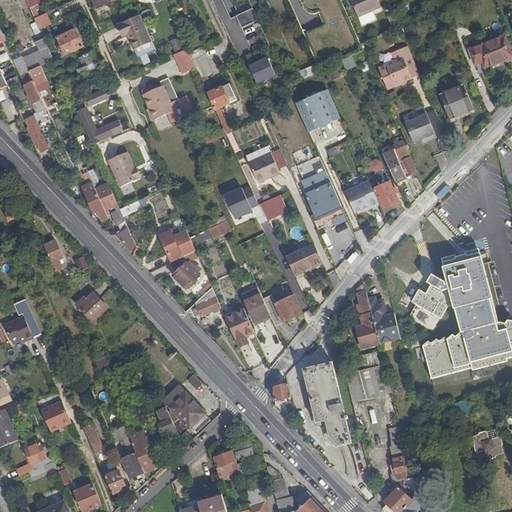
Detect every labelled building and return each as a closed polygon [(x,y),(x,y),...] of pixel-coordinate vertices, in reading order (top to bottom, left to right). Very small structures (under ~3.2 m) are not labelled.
[(376,0),(349,0),(357,16),(379,6),(376,0)] [(260,25),(253,8),(247,10),(253,22),(255,27),(260,25)] [(253,22),(247,10),(236,16),(241,28),(253,22)] [(389,15),(395,28),(402,25),(396,12),(389,15)] [(45,13),(34,17),(36,21),(39,28),(49,23),(45,13)] [(153,44),(141,17),(119,27),(124,39),(129,37),(135,52),(153,44)] [(39,28),(36,21),(30,23),(35,33),(40,30),(39,28)] [(412,33),(408,23),(402,25),(407,35),(412,33)] [(59,48),(63,56),(83,47),(75,31),(58,38),(62,47),(59,48)] [(183,47),(178,36),(170,40),(174,51),(183,47)] [(42,65),(53,60),(47,45),(44,38),(36,41),(40,50),(23,58),(29,71),(42,65)] [(511,60),(511,51),(507,41),(474,55),(480,67),(486,65),(489,70),(511,60)] [(422,70),(410,42),(393,50),(397,58),(388,62),(381,66),(391,86),(398,83),(405,80),(405,78),(422,70)] [(214,73),(201,47),(189,52),(201,79),(214,73)] [(77,70),(79,75),(99,66),(92,52),(82,57),(85,63),(86,66),(77,70)] [(22,56),(11,61),(18,76),(29,71),(23,58),(22,56)] [(268,58),(249,66),(256,83),(275,75),(268,58)] [(350,58),(343,61),(346,69),(353,66),(350,58)] [(371,69),(367,60),(360,64),(364,72),(371,69)] [(317,64),(299,72),(302,79),(320,71),(317,64)] [(36,85),(48,80),(42,65),(29,71),(31,76),(34,81),(36,85)] [(105,80),(99,66),(79,75),(81,80),(84,79),(87,86),(94,83),(95,85),(105,80)] [(65,69),(59,72),(62,79),(68,76),(65,69)] [(20,81),(31,76),(29,71),(18,76),(20,81)] [(220,88),(214,73),(201,79),(208,94),(220,88)] [(8,86),(20,81),(18,76),(6,81),(7,84),(8,86)] [(182,110),(183,110),(169,80),(161,84),(164,88),(151,94),(144,97),(150,111),(148,112),(153,123),(169,116),(182,110)] [(36,102),(42,99),(36,85),(34,81),(27,83),(36,102)] [(220,88),(208,94),(215,108),(236,98),(229,84),(220,88)] [(468,84),(443,94),(454,118),(478,108),(468,84)] [(72,87),(67,89),(73,103),(78,100),(72,87)] [(328,89),(296,104),(310,133),(341,119),(328,89)] [(92,106),(111,98),(108,90),(88,98),(92,106)] [(431,136),(439,133),(434,122),(428,108),(420,111),(421,114),(408,120),(416,139),(424,135),(430,133),(431,136)] [(88,109),(82,111),(92,134),(98,131),(88,109)] [(182,110),(169,116),(172,124),(186,118),(182,110)] [(224,113),(218,116),(224,129),(226,133),(232,130),(224,113)] [(43,154),(52,150),(37,118),(28,122),(43,154)] [(56,128),(52,120),(43,124),(47,132),(56,128)] [(117,126),(105,131),(108,138),(120,132),(117,126)] [(215,131),(196,139),(200,147),(205,144),(227,135),(226,133),(224,129),(220,131),(220,132),(217,134),(215,131)] [(231,132),(227,135),(232,145),(238,159),(244,157),(239,147),(238,147),(231,132)] [(215,153),(232,145),(227,135),(205,144),(209,151),(213,149),(215,153)] [(71,138),(66,141),(70,151),(76,149),(71,138)] [(403,140),(392,145),(394,149),(405,176),(417,170),(403,140)] [(271,151),(268,145),(246,155),(249,161),(271,151)] [(394,149),(383,154),(385,160),(394,181),(405,176),(394,149)] [(128,151),(109,158),(121,186),(142,177),(139,169),(136,169),(128,151)] [(271,151),(249,161),(258,181),(280,171),(271,151)] [(302,173),(325,165),(321,156),(299,165),(302,173)] [(332,184),(326,169),(301,180),(308,195),(332,184)] [(93,180),(92,177),(85,180),(88,188),(95,185),(93,180)] [(99,178),(93,180),(95,185),(98,192),(104,189),(99,178)] [(370,207),(379,203),(368,179),(345,190),(354,211),(369,205),(370,207)] [(389,182),(375,189),(383,208),(398,202),(389,182)] [(252,184),(226,196),(237,219),(263,207),(252,184)] [(325,222),(345,213),(332,184),(308,195),(303,198),(317,228),(325,224),(325,222)] [(104,223),(111,220),(110,218),(105,207),(100,195),(98,192),(95,185),(88,188),(84,190),(91,206),(94,212),(98,210),(104,223)] [(112,190),(100,195),(105,207),(110,218),(120,214),(122,219),(125,217),(112,190)] [(268,190),(260,192),(263,198),(270,195),(268,190)] [(287,209),(279,193),(261,202),(269,217),(287,209)] [(143,209),(126,218),(129,224),(147,216),(143,209)] [(15,210),(7,213),(10,220),(18,217),(15,210)] [(224,214),(214,218),(217,225),(227,220),(224,214)] [(134,253),(139,248),(125,217),(122,219),(118,220),(123,232),(120,235),(123,238),(120,240),(134,253)] [(211,235),(230,226),(227,220),(217,225),(208,228),(211,235)] [(160,234),(174,264),(188,257),(191,255),(197,252),(194,245),(190,237),(188,232),(177,237),(176,234),(173,228),(160,234)] [(208,228),(190,237),(194,245),(212,237),(211,235),(208,228)] [(56,241),(44,246),(56,272),(63,270),(59,261),(64,259),(56,241)] [(324,262),(315,243),(286,257),(295,276),(305,271),(305,269),(312,266),(315,266),(324,262)] [(191,263),(198,255),(197,252),(191,255),(188,257),(191,263)] [(191,263),(188,257),(174,264),(172,265),(177,276),(174,279),(187,292),(201,279),(199,277),(201,275),(196,270),(194,271),(188,266),(191,263)] [(421,348),(430,381),(511,359),(511,326),(511,325),(506,324),(505,327),(498,325),(496,326),(476,257),(466,260),(439,267),(443,283),(441,289),(432,286),(425,305),(418,303),(413,316),(436,323),(441,309),(435,307),(438,297),(446,294),(458,336),(455,337),(451,340),(448,338),(443,343),(440,340),(435,345),(432,343),(428,347),(425,345),(421,348)] [(89,268),(87,258),(86,258),(79,259),(81,269),(89,268)] [(254,258),(246,262),(248,265),(256,284),(257,285),(266,305),(267,307),(270,316),(275,326),(303,313),(295,295),(280,302),(279,299),(281,298),(272,276),(269,277),(262,260),(256,263),(254,258)] [(257,285),(256,284),(239,291),(243,299),(246,298),(253,295),(250,288),(257,285)] [(366,292),(364,284),(357,286),(359,294),(366,292)] [(255,323),(270,316),(267,307),(266,305),(257,285),(250,288),(253,295),(246,298),(253,313),(251,314),(255,323)] [(364,348),(379,344),(368,299),(366,292),(359,294),(362,306),(358,307),(360,316),(362,316),(365,326),(358,327),(364,348)] [(82,300),(78,304),(94,322),(108,309),(95,294),(86,303),(82,300)] [(201,317),(197,318),(199,325),(204,323),(205,326),(226,317),(225,316),(216,296),(200,311),(200,313),(200,314),(201,317)] [(374,298),(368,299),(379,344),(402,338),(396,314),(387,316),(383,300),(376,302),(374,298)] [(29,326),(34,324),(24,301),(13,305),(18,316),(22,314),(24,319),(26,319),(29,326)] [(244,307),(225,316),(226,317),(238,345),(248,340),(246,336),(256,332),(244,307)] [(24,319),(5,327),(13,345),(23,342),(27,341),(28,343),(41,338),(34,324),(29,326),(26,319),(24,319)] [(366,354),(368,365),(383,361),(381,350),(366,354)] [(103,352),(93,357),(99,370),(104,368),(102,363),(107,361),(103,352)] [(332,362),(303,369),(315,420),(324,418),(328,435),(337,444),(351,441),(332,362)] [(391,392),(384,364),(346,374),(352,402),(391,392)] [(203,384),(195,375),(188,381),(197,391),(203,384)] [(5,379),(0,381),(0,405),(14,399),(5,379)] [(275,386),(276,400),(292,397),(289,384),(275,386)] [(181,438),(185,447),(213,422),(181,388),(166,402),(191,429),(181,438)] [(458,418),(471,414),(467,400),(453,403),(458,418)] [(70,421),(62,402),(42,411),(51,432),(59,429),(58,426),(70,421)] [(22,414),(19,405),(11,408),(15,416),(22,414)] [(167,444),(181,438),(166,406),(158,410),(163,421),(158,423),(167,444)] [(0,411),(0,448),(16,441),(3,410),(0,411)] [(72,424),(70,421),(58,426),(59,429),(72,424)] [(406,453),(398,422),(385,425),(388,440),(386,440),(389,457),(406,453)] [(93,424),(85,428),(96,453),(104,450),(93,424)] [(125,426),(110,432),(115,444),(125,440),(131,456),(122,460),(131,479),(146,473),(127,431),(125,426)] [(146,450),(151,447),(149,442),(145,431),(136,435),(133,428),(127,431),(146,473),(154,470),(146,450)] [(480,434),(478,435),(485,459),(487,458),(489,460),(496,458),(497,456),(503,453),(501,446),(502,445),(499,438),(498,437),(495,430),(490,431),(488,430),(480,432),(480,434)] [(480,461),(485,459),(478,435),(472,436),(474,445),(473,446),(475,453),(478,454),(480,461)] [(240,437),(232,439),(236,455),(237,455),(234,442),(240,441),(240,437)] [(234,442),(237,455),(240,455),(243,459),(255,455),(253,448),(252,449),(249,438),(240,441),(234,442)] [(157,440),(149,442),(151,447),(154,453),(161,451),(157,440)] [(31,463),(34,471),(43,467),(48,465),(46,460),(47,459),(47,458),(45,453),(47,452),(44,445),(41,446),(40,444),(37,445),(36,444),(28,447),(29,448),(26,450),(31,463)] [(80,467),(85,464),(79,450),(74,453),(80,467)] [(161,451),(154,453),(162,469),(167,464),(161,451)] [(234,452),(217,457),(222,477),(229,475),(227,465),(237,463),(234,452)] [(403,473),(404,477),(411,475),(406,453),(389,457),(393,475),(403,473)] [(52,456),(47,458),(47,459),(46,460),(48,465),(54,462),(52,456)] [(58,469),(54,462),(48,465),(43,467),(47,474),(58,469)] [(17,469),(20,477),(29,473),(34,471),(31,463),(17,469)] [(47,474),(43,467),(34,471),(29,473),(32,480),(47,474)] [(271,468),(268,469),(275,493),(280,511),(323,511),(312,500),(300,511),(297,511),(293,496),(290,497),(285,478),(282,479),(281,476),(271,468)] [(65,470),(59,472),(65,486),(70,483),(65,470)] [(121,471),(107,477),(115,495),(123,492),(122,488),(127,486),(121,471)] [(238,487),(244,485),(241,472),(234,473),(238,487)] [(401,511),(405,510),(421,507),(417,491),(415,484),(413,475),(411,475),(404,477),(399,478),(401,484),(406,483),(409,485),(415,495),(411,498),(398,485),(395,488),(394,486),(391,489),(392,491),(384,499),(386,502),(384,503),(386,510),(388,511),(401,511)] [(428,481),(415,484),(417,491),(429,488),(428,481)] [(83,511),(102,503),(94,484),(75,492),(83,511)] [(429,488),(417,491),(421,507),(421,508),(405,511),(430,511),(435,511),(432,497),(429,488)] [(51,505),(60,496),(53,489),(44,498),(51,505)] [(258,489),(246,492),(251,511),(269,511),(265,496),(260,497),(258,489)] [(227,511),(223,495),(199,502),(200,507),(201,511),(227,511)] [(435,511),(437,511),(446,510),(442,495),(432,497),(435,511)] [(68,511),(64,502),(40,511),(68,511)]
